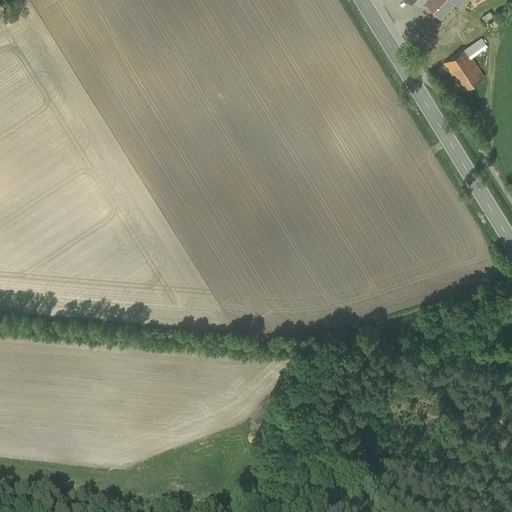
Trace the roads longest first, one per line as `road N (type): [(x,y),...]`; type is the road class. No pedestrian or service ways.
road 1 (primary): [(511,236),(366,0)]
road 2 (track): [(252,511),(298,387)]
